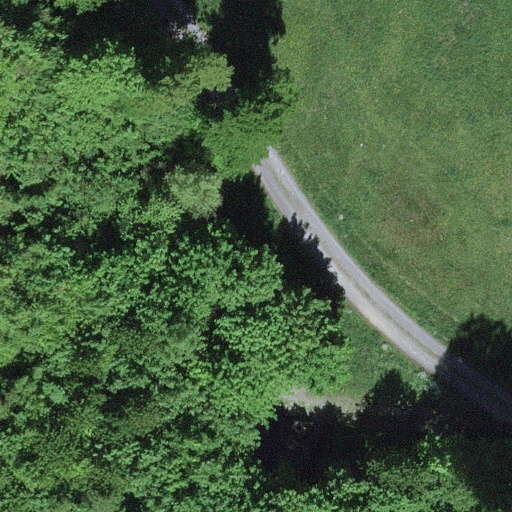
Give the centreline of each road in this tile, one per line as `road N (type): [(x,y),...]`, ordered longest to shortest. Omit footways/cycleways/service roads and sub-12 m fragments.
road 1 (track): [(511,404),(413,342),(314,235),(165,0)]
road 2 (track): [(225,373),(432,425),(499,423),(511,407)]
